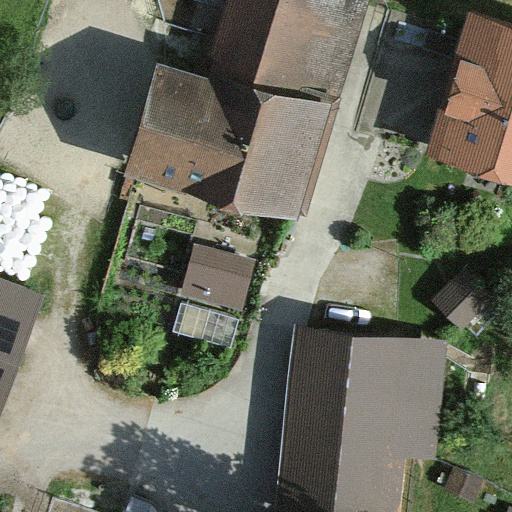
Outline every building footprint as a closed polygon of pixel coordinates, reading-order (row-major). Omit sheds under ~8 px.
[(244,0),(226,69),(168,54),(136,175),(308,221),(366,0),(244,0)] [(511,17),(484,9),(443,147),(511,167),(511,17)] [(183,292),(246,308),(260,253),(197,237),(183,292)] [(478,270),(450,303),(480,328),(508,296),(478,270)] [(0,415),(44,293),(0,277),(0,415)] [(457,349),(307,333),(288,511),(385,511),(391,459),(445,465),(457,349)]
